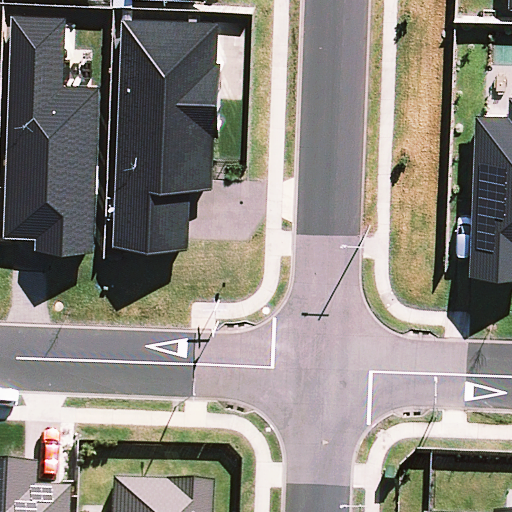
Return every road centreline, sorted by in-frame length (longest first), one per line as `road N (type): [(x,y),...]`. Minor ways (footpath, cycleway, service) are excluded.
road 1 (residential): [(321,371),(335,0)]
road 2 (residential): [(0,358),(321,371)]
road 3 (residential): [(321,371),(511,378)]
road 4 (residential): [(317,511),(321,371)]
